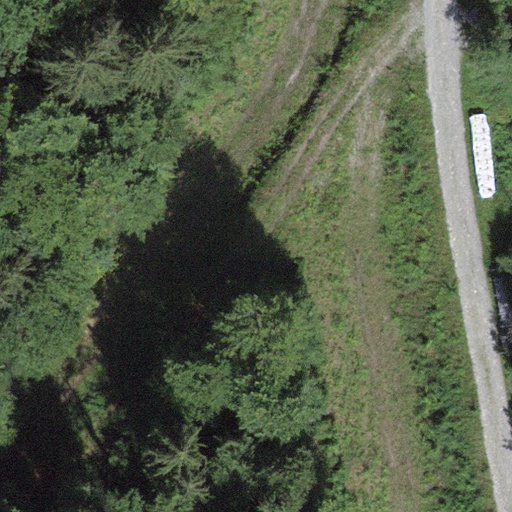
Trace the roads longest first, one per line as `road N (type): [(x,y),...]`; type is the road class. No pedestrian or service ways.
road 1 (track): [(428,1),(334,117),(229,282),(89,439),(4,511)]
road 2 (track): [(429,0),(511,511)]
